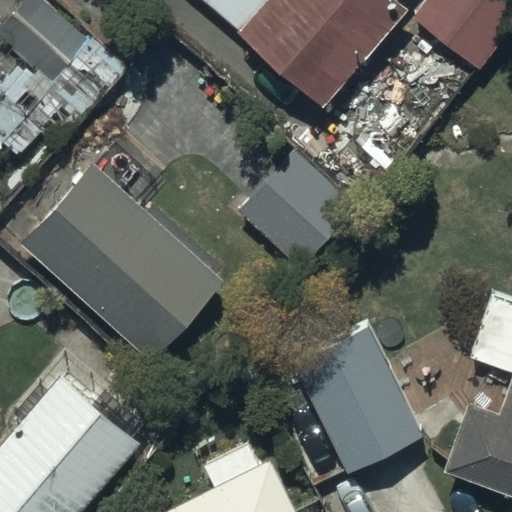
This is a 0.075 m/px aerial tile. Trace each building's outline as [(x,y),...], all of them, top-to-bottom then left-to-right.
[(0,22),(14,35),(0,50),(0,130),(14,144),(39,117),(59,136),(131,56),(93,22),(87,28),(56,0),(12,0),(0,14),(0,22)] [(218,0),(237,17),(244,9),(324,84),(403,0),(218,0)] [(511,17),(511,0),(415,0),(414,2),(481,56),(511,17)] [(300,132),(239,193),(298,252),(359,191),(300,132)] [(223,265),(93,149),(23,227),(152,343),(223,265)] [(447,448),(446,454),(511,477),(511,287),(494,281),(472,342),(511,356),(511,366),(501,398),(471,387),(461,414),(454,404),(422,423),(447,448)] [(425,416),(369,308),(294,347),(349,454),(425,416)] [(66,511),(140,429),(63,360),(0,430),(0,511),(66,511)] [(215,473),(137,511),(303,511),(271,445),(259,451),(249,430),(205,452),(215,473)]
